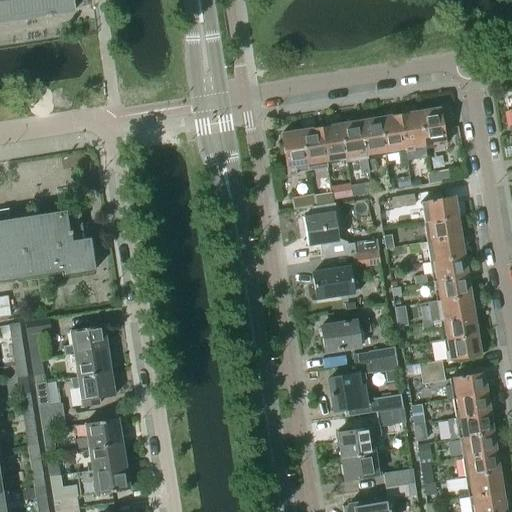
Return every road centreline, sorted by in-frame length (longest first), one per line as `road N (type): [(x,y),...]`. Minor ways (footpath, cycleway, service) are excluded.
road 1 (residential): [(0,135),(112,117),(173,511)]
road 2 (secondary): [(281,511),(211,103)]
road 3 (residential): [(511,348),(465,63)]
road 4 (residential): [(211,103),(465,63)]
